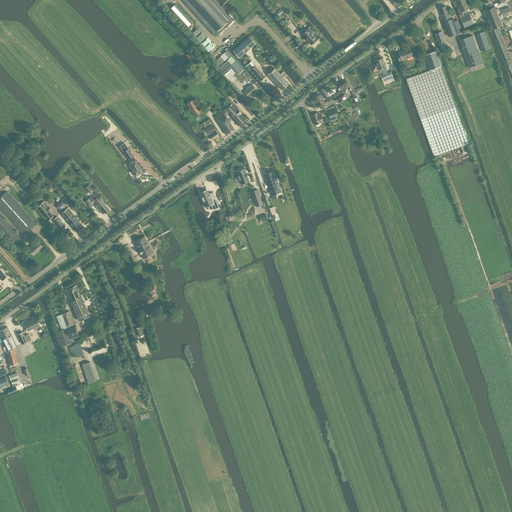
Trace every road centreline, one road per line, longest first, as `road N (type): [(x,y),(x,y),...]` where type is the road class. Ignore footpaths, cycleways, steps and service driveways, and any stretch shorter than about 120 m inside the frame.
road 1 (unclassified): [(0,320),(444,0)]
road 2 (tertiary): [(414,0),(0,303)]
road 3 (track): [(144,511),(100,386)]
